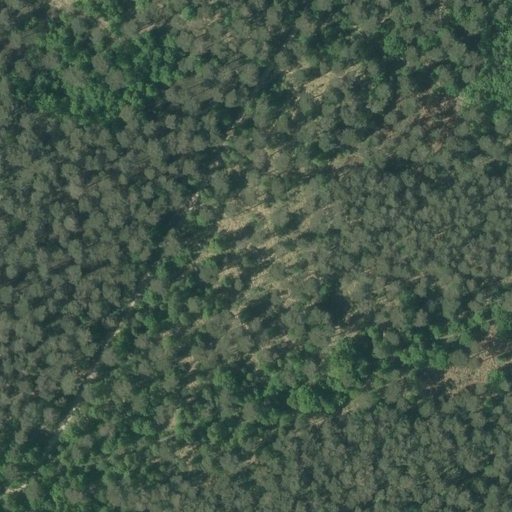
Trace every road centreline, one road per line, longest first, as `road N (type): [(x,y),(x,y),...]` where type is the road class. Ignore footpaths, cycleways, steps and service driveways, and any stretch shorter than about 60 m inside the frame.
road 1 (track): [(15,497),(312,0)]
road 2 (track): [(511,129),(301,0)]
